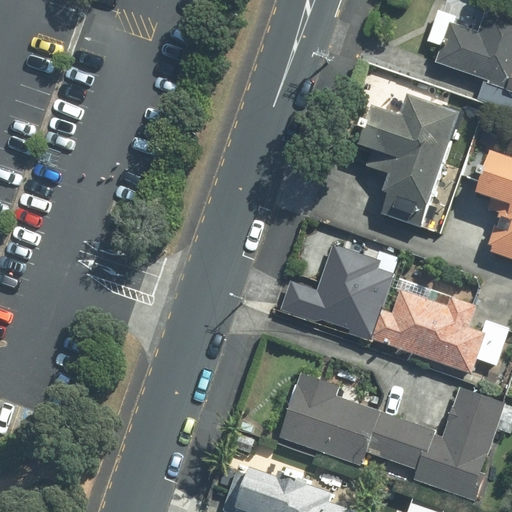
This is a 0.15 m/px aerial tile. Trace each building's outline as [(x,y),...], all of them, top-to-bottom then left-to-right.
[(511,0),(484,0),(470,32),(451,23),(433,61),(511,97),(511,0)] [(379,217),(428,231),(463,111),(403,93),(397,115),(370,107),(356,155),(394,166),(379,217)] [(511,156),(490,150),(476,199),(505,208),(492,256),(511,261),(511,156)] [(397,268),(334,248),(320,289),(294,280),(283,313),(473,373),(476,362),(498,369),(511,329),(487,321),(482,336),(469,332),(478,304),(394,277),(397,268)] [(419,485),(479,504),(511,405),(457,387),(443,431),(341,398),(344,387),(298,373),(277,439),(367,468),(369,459),(422,476),(419,485)] [(267,476),(242,467),(225,511),(360,511),(361,510),(321,495),(324,487),(270,467),(267,476)]
